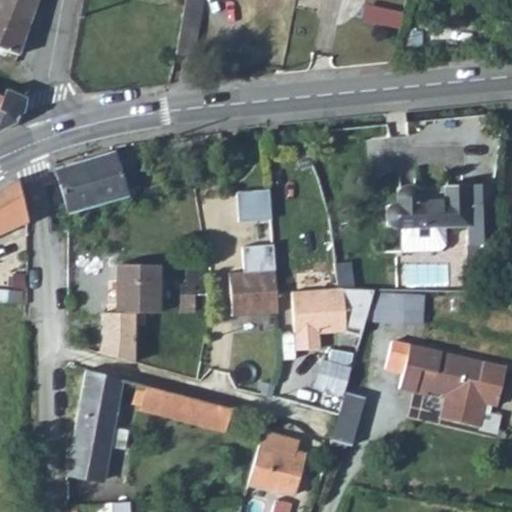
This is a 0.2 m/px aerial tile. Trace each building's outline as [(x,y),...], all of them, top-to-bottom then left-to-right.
[(0,0),(0,8),(31,20),(38,0),(0,0)] [(200,0),(186,0),(180,37),(198,41),(205,1),(200,0)] [(362,20),(402,25),(404,8),(365,3),(362,20)] [(0,8),(0,41),(21,49),(31,20),(0,8)] [(0,91),(0,126),(15,120),(28,105),(31,91),(13,83),(7,94),(0,91)] [(112,152),(55,170),(68,213),(124,196),(123,191),(134,188),(128,169),(118,172),(112,152)] [(0,187),(0,233),(26,221),(16,178),(0,187)] [(485,245),(493,185),(445,185),(444,201),(419,201),(418,196),(417,193),(415,189),(412,188),(408,187),(404,187),(400,189),(398,192),(396,196),(396,204),(393,205),(388,207),(386,211),(386,215),(386,218),(388,222),(390,225),(394,227),(400,227),(401,252),(439,251),(444,246),(444,226),(465,225),(466,244),(485,245)] [(268,190),(236,192),(238,222),(270,220),(268,190)] [(232,316),(277,312),(272,245),(241,247),(243,272),(228,273),(232,316)] [(158,266),(115,266),(115,313),(101,312),(100,352),(133,359),(133,315),(158,314),(158,266)] [(337,289),(291,291),(295,350),(319,348),(318,334),(347,332),(360,335),(363,323),(372,291),(337,289)] [(422,294),(372,291),(363,323),(421,325),(422,294)] [(391,342),(384,369),(402,373),(398,388),(415,392),(416,387),(445,394),(440,419),(477,427),(483,403),(496,406),(505,368),(391,342)] [(343,393),(349,367),(318,360),(312,389),(343,396),(343,393)] [(88,376),(69,482),(104,489),(111,454),(119,414),(226,440),(233,412),(199,404),(88,376)] [(362,398),(343,393),(343,396),(331,437),(349,442),(362,398)] [(115,434),(111,454),(125,457),(129,437),(115,434)] [(251,485),(298,496),(307,456),(296,453),(298,444),(263,435),(261,446),(251,485)] [(112,501),(112,511),(130,511),(130,499),(112,501)]
